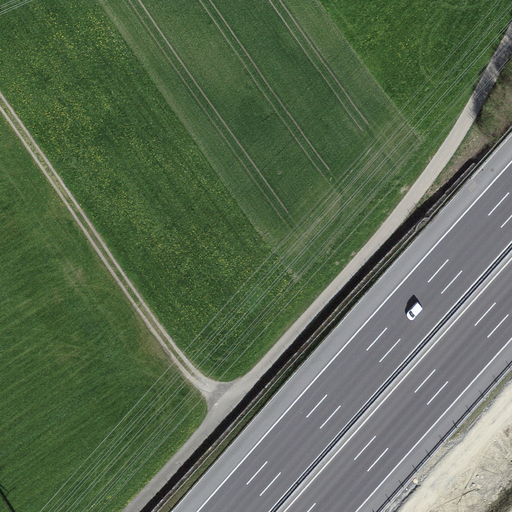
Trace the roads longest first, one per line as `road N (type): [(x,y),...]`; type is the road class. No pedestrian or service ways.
road 1 (track): [(139,511),(306,328),(511,59)]
road 2 (motorway): [(511,206),(235,511)]
road 3 (motorway): [(320,511),(511,298)]
